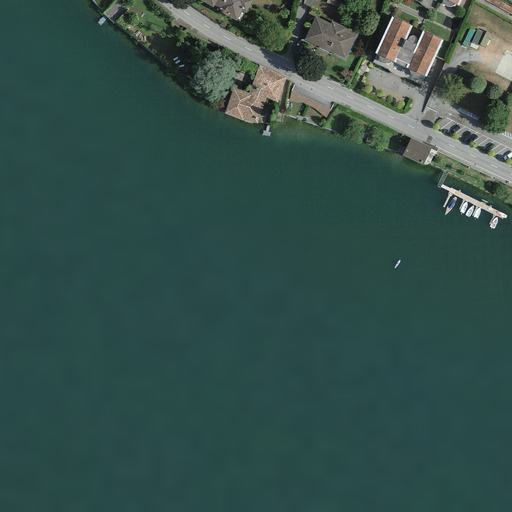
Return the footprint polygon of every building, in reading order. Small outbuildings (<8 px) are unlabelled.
[(120,0),(115,0),(102,14),(112,24),(129,8),(120,0)] [(247,7),(251,0),(212,0),(239,14),(243,5),(247,7)] [(461,0),(407,0),(454,18),(461,0)] [(358,30),(316,12),(305,37),(347,55),(358,30)] [(444,51),(392,29),(376,66),(428,88),(444,51)] [(276,101),(284,78),(259,66),(249,95),(233,89),(225,112),(257,121),(264,97),(276,101)] [(326,118),(330,109),(291,91),(289,100),(303,102),(315,108),(326,118)] [(433,150),(413,141),(406,156),(426,165),(433,150)]
